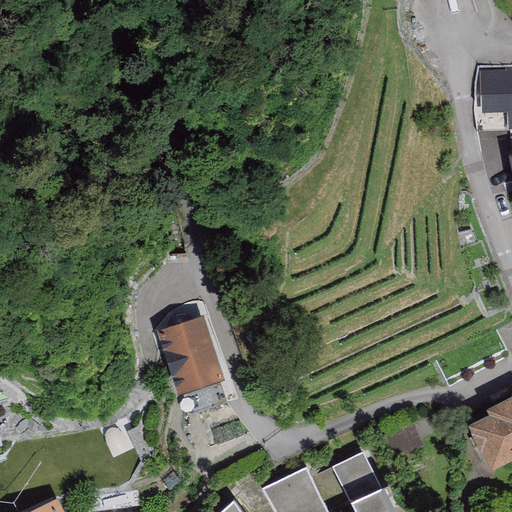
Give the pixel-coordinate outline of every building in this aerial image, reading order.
[(505,72),(479,72),(480,115),(507,114),(507,133),(511,132),(511,67),(505,67),(505,72)] [(203,320),(157,334),(178,400),(224,386),(203,320)] [(489,422),(467,433),(471,439),(469,440),(479,460),(481,459),(491,478),(511,468),(511,402),(486,416),(489,422)] [(236,511),(234,508),(230,511),(387,511),(363,458),(332,470),(353,510),(351,511),(325,511),(305,471),(263,492),(273,511),(236,511)] [(60,511),(57,502),(35,511),(60,511)]
